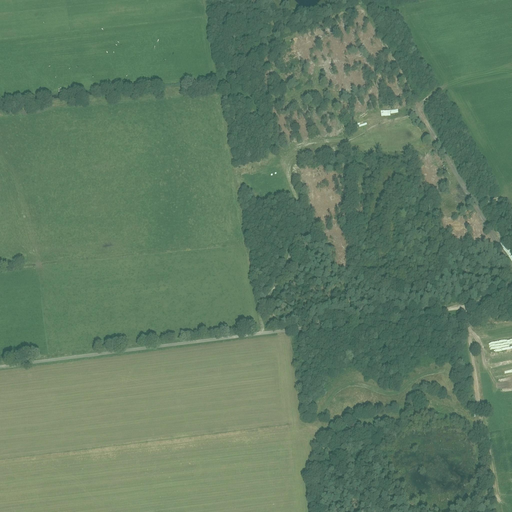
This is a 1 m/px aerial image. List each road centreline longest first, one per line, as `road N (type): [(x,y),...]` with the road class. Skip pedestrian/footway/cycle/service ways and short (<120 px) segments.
road 1 (track): [(0,366),(448,309),(491,297),(511,281)]
road 2 (unknown): [(414,107),(509,286)]
